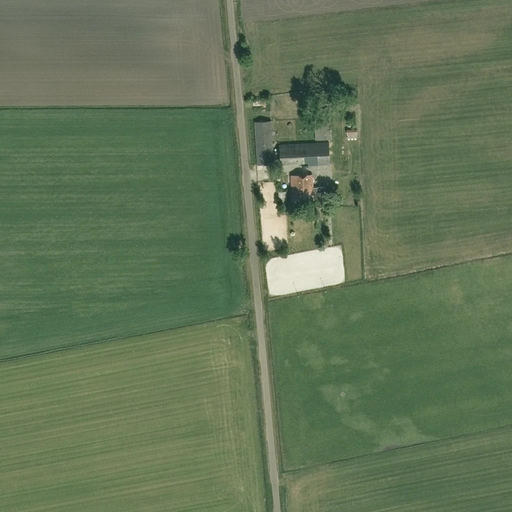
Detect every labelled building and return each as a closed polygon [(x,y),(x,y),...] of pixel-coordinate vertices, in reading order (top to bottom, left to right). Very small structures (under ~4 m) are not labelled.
[(335,90),(335,105),(348,105),(348,90),(335,90)] [(258,165),(273,164),(270,121),(255,122),(258,165)] [(330,129),(315,131),(315,140),(331,139),(330,129)] [(309,166),(330,165),(329,143),(279,145),(280,164),(309,163),(309,166)] [(317,206),(325,206),(324,190),(322,190),(322,187),(313,188),(313,175),(292,176),(293,200),(314,199),(314,193),(316,193),(317,206)]
